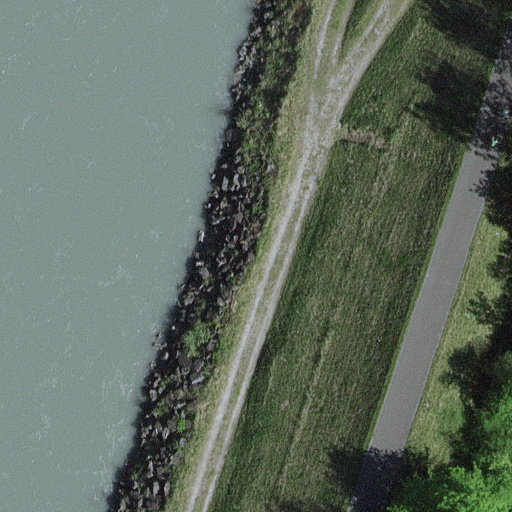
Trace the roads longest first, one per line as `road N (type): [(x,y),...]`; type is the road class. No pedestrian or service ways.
road 1 (track): [(335,0),(308,177),(198,511)]
road 2 (track): [(383,511),(511,113)]
